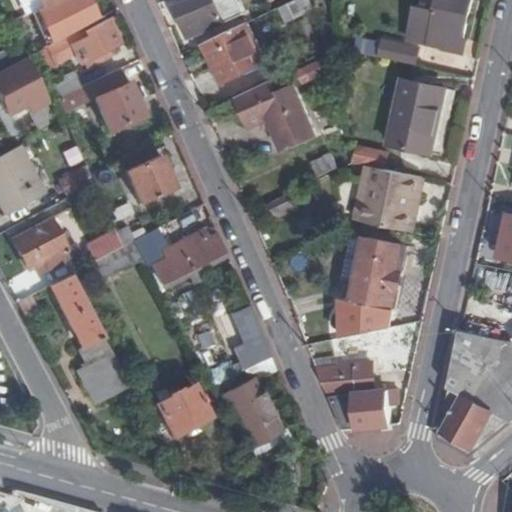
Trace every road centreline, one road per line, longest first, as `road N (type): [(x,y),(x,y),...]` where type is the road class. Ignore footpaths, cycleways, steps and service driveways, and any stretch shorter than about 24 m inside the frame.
road 1 (residential): [(362,487),(330,445),(138,0)]
road 2 (residential): [(511,0),(413,463)]
road 3 (residential): [(68,483),(73,448),(0,308)]
